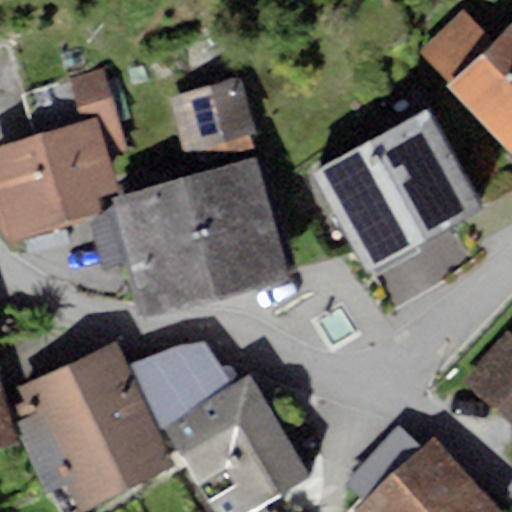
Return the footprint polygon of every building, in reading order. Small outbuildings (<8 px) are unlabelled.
[(463,11),(418,54),(511,153),(511,25),(493,43),(463,11)] [(62,148),(8,163),(30,248),(150,212),(160,209),(141,158),(160,153),(133,74),(49,102),(62,148)] [(279,96),(198,108),(207,166),(290,155),(279,96)] [(430,115),(314,177),(368,278),(484,216),(430,115)] [(301,175),(230,192),(260,294),(328,276),(301,175)] [(160,209),(150,212),(181,313),(260,294),(230,192),(160,209)] [(8,294),(0,295),(0,378),(23,372),(32,370),(8,294)] [(205,346),(152,368),(184,431),(251,392),(227,348),(205,346)] [(142,349),(56,386),(114,508),(202,466),(184,431),(152,368),(142,349)] [(511,350),(485,379),(511,403),(511,350)] [(0,457),(46,447),(23,372),(0,378),(0,457)] [(274,380),(184,431),(228,511),(285,511),(335,484),(274,380)] [(511,511),(511,506),(458,449),(385,511),(511,511)]
